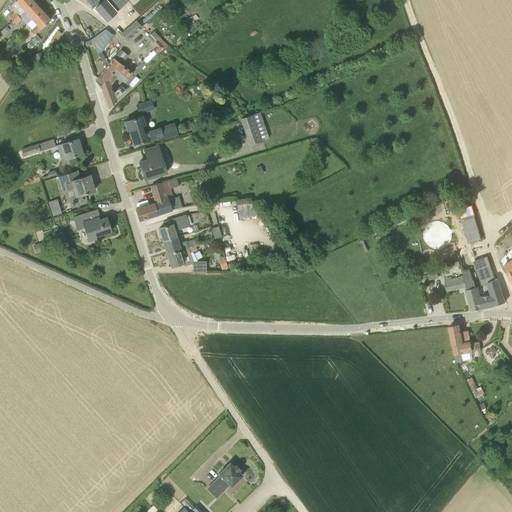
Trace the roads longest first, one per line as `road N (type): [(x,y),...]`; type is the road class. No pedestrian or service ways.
road 1 (tertiary): [(178,320),(143,252),(61,2)]
road 2 (tertiary): [(511,317),(333,330),(178,320)]
road 3 (track): [(406,0),(489,244),(511,223)]
road 4 (unclassified): [(293,499),(178,320)]
road 5 (unclassified): [(178,320),(98,295),(0,249)]
